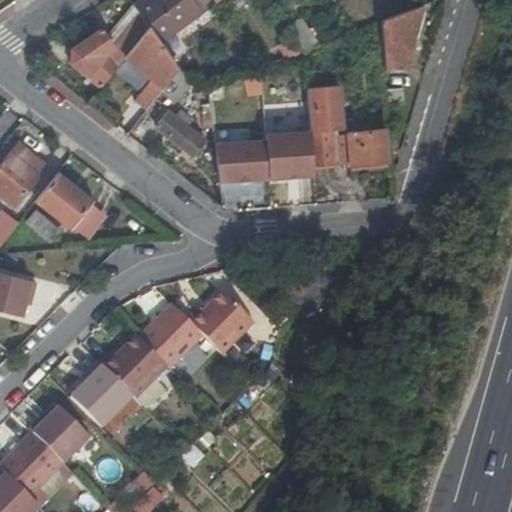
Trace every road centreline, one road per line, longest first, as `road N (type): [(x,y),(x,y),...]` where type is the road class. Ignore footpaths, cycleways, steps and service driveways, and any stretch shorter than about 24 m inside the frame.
road 1 (residential): [(229,242),(0,69)]
road 2 (residential): [(229,242),(105,292),(0,398)]
road 3 (residential): [(408,226),(470,0)]
road 4 (residential): [(408,226),(229,242)]
